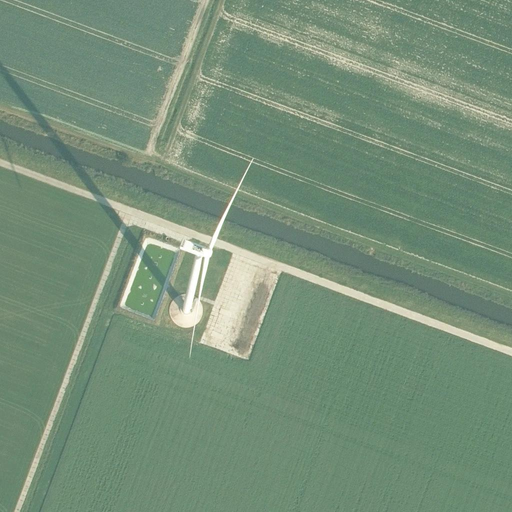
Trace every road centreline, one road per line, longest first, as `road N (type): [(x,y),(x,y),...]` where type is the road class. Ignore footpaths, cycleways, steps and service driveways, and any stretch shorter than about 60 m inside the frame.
road 1 (track): [(129,212),(511,353)]
road 2 (track): [(129,212),(17,511)]
road 3 (track): [(0,164),(129,212)]
